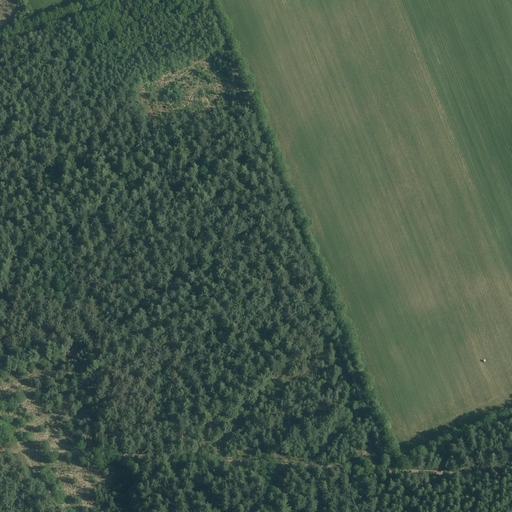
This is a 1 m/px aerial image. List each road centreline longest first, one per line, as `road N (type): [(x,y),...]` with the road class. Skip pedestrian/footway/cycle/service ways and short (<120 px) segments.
road 1 (track): [(21,451),(395,471)]
road 2 (track): [(301,235),(395,471),(511,468)]
road 3 (track): [(301,235),(209,0)]
road 4 (track): [(128,0),(0,42)]
